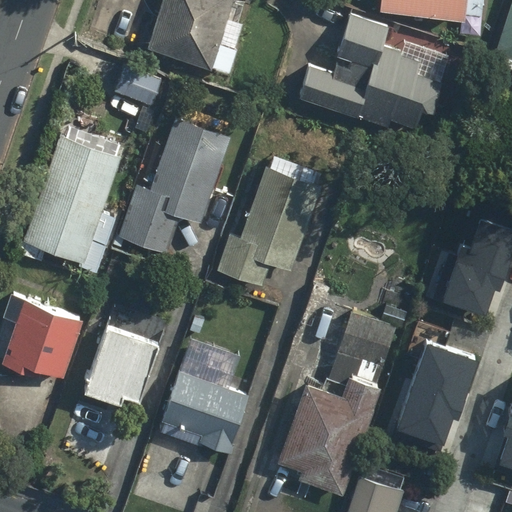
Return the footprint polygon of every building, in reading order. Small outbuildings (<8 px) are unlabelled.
[(229,69),(246,18),(227,12),(231,0),(160,0),(147,40),(229,69)] [(379,0),(379,8),(467,16),(468,12),(482,13),(483,0),(379,0)] [(511,0),(510,0),(493,44),(508,49),(503,63),(511,67),(511,0)] [(390,22),(351,10),(344,32),(383,45),(390,22)] [(367,88),(433,109),(444,76),(417,67),(421,56),(385,45),(380,59),(375,57),(367,80),(311,61),(300,94),(358,113),(367,88)] [(163,75),(124,60),(113,88),(153,103),(163,75)] [(153,187),(137,182),(120,234),(168,250),(180,213),(201,220),(230,133),(176,116),(153,187)] [(25,239),(85,258),(120,151),(59,132),(25,239)] [(243,233),(229,229),(216,267),(264,283),(271,260),(293,267),(320,181),(265,164),(243,233)] [(511,221),(506,219),(510,207),(475,194),(453,258),(448,256),(435,292),(487,311),(499,275),(501,271),(504,273),(511,249),(511,221)] [(12,291),(4,314),(16,318),(2,359),(10,361),(9,364),(29,371),(31,364),(64,375),(84,316),(12,291)] [(84,388),(122,401),(125,393),(141,399),(160,342),(107,323),(84,388)] [(345,329),(333,367),(331,374),(344,379),(340,389),(308,378),(281,461),(300,467),(297,477),(345,493),(381,382),(378,381),(390,344),(345,329)] [(456,412),(462,414),(483,351),(427,333),(398,423),(447,439),(456,412)] [(229,384),(240,351),(190,334),(162,415),(158,414),(153,427),(200,442),(201,439),(231,449),(251,391),(229,384)] [(500,437),(505,438),(498,460),(511,464),(511,403),(510,403),(500,437)] [(367,459),(362,475),(357,474),(345,511),(394,511),(403,488),(408,471),(367,459)]
